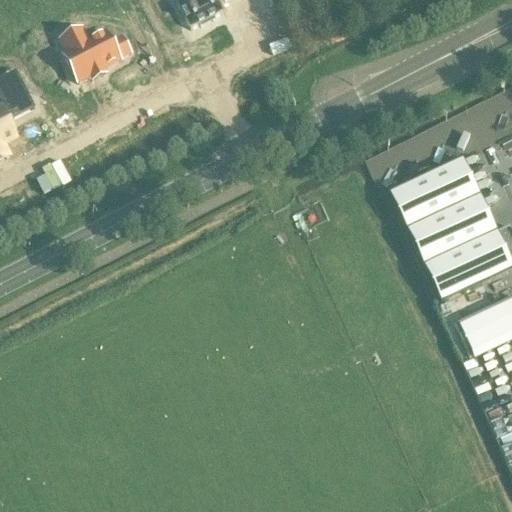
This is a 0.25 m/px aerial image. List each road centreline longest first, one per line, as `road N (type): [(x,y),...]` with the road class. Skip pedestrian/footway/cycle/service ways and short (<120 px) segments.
road 1 (primary): [(244,158),(511,27)]
road 2 (primary): [(0,282),(244,158)]
road 3 (residential): [(206,76),(0,181)]
